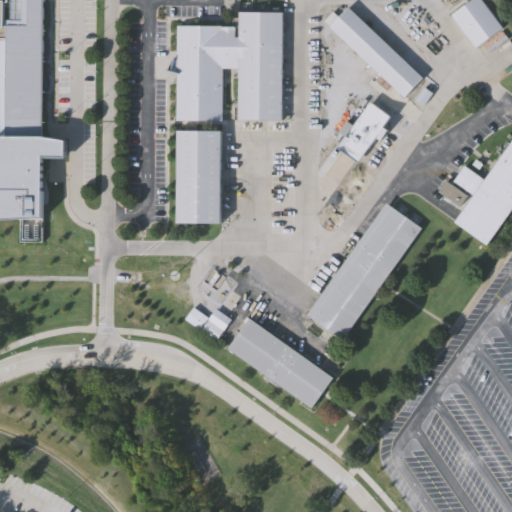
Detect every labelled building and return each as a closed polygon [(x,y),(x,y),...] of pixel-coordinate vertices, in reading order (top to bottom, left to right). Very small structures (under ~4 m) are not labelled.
[(0,45),(5,45),(5,0),(43,0),(41,137),(65,141),(65,158),(59,157),(42,157),(42,218),(0,220),(0,45)] [(469,0),(480,0),(501,30),(474,48),(450,14),(469,0)] [(327,26),(346,6),(422,78),(403,98),(327,26)] [(238,37),(238,13),(283,13),(281,119),(237,119),(237,68),(222,68),(221,121),(174,120),(176,26),(234,27),(234,37),(238,37)] [(338,131),(346,119),(353,124),(370,100),(390,115),(382,127),(386,130),(380,139),(375,136),(357,161),(337,147),(344,136),(338,131)] [(173,127),(218,128),(217,222),(171,222),(173,127)] [(455,220),(473,194),(454,180),(466,163),(486,177),(511,140),(511,209),(488,243),(455,220)] [(439,189),(447,179),(470,195),(462,206),(439,189)] [(308,314),(386,202),(422,227),(343,339),(308,314)] [(217,341),(224,332),(195,308),(188,317),(217,341)] [(332,378),(310,408),(227,349),(249,318),(332,378)]
